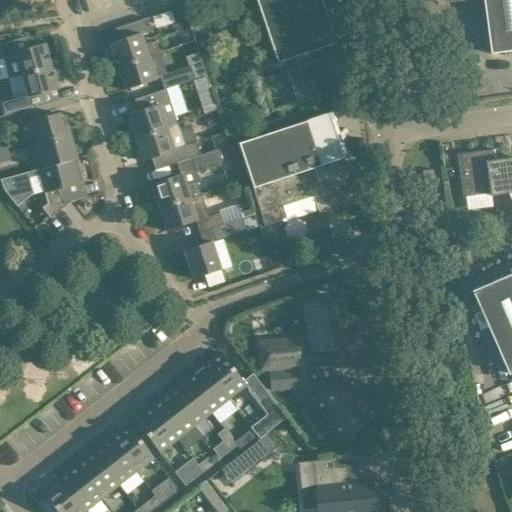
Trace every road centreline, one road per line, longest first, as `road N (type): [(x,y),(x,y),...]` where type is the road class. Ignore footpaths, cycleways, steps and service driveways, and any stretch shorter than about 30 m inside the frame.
road 1 (unclassified): [(459,511),(426,400),(398,241)]
road 2 (residential): [(2,491),(200,332),(200,312)]
road 3 (residential): [(117,214),(63,0)]
road 4 (residential): [(200,312),(398,241)]
road 5 (residential): [(117,214),(0,314)]
road 6 (unclassified): [(386,138),(365,0)]
road 7 (residential): [(200,312),(178,304),(117,214)]
road 8 (unclassified): [(511,126),(386,138)]
